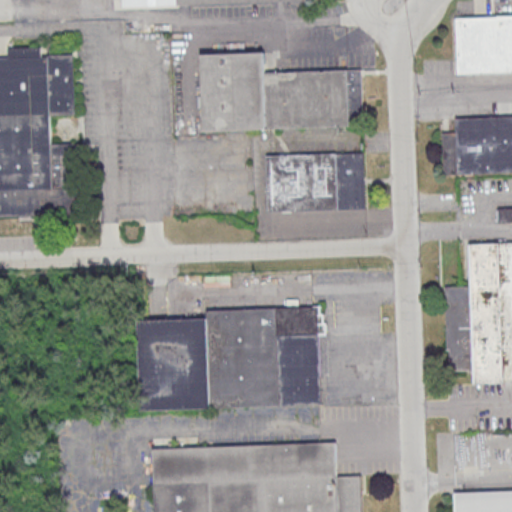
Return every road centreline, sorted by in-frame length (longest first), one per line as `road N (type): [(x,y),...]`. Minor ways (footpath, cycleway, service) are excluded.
road 1 (residential): [(412,511),(397,98),(403,40)]
road 2 (residential): [(403,246),(0,260)]
